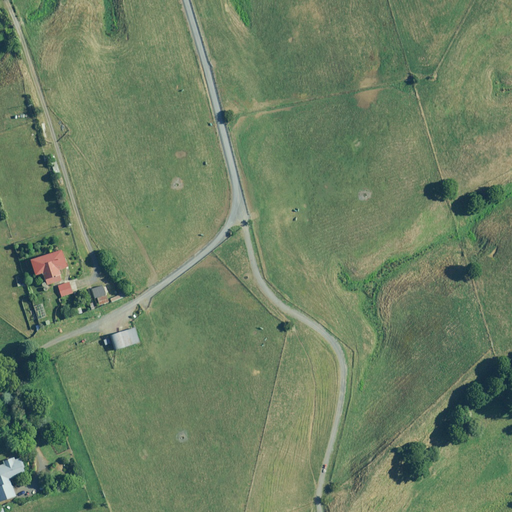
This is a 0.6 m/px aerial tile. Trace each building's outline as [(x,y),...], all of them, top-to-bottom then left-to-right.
[(68,267),(62,249),(31,259),(36,275),(44,272),(47,284),(62,279),(59,270),(68,267)] [(79,291),(76,280),(59,285),(62,296),(79,291)] [(108,301),(103,285),(92,289),(95,298),(97,297),(100,304),(108,301)] [(139,342),(135,328),(111,335),(115,350),(139,342)] [(27,472),(21,457),(15,459),(15,457),(4,461),(5,464),(0,465),(0,501),(16,495),(10,478),(27,472)]
